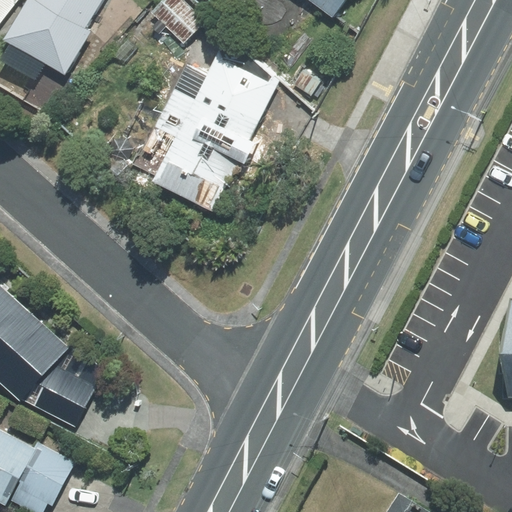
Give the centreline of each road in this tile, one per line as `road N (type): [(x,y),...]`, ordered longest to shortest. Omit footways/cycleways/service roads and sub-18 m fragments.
road 1 (secondary): [(487,0),(273,407)]
road 2 (residential): [(0,169),(273,407)]
